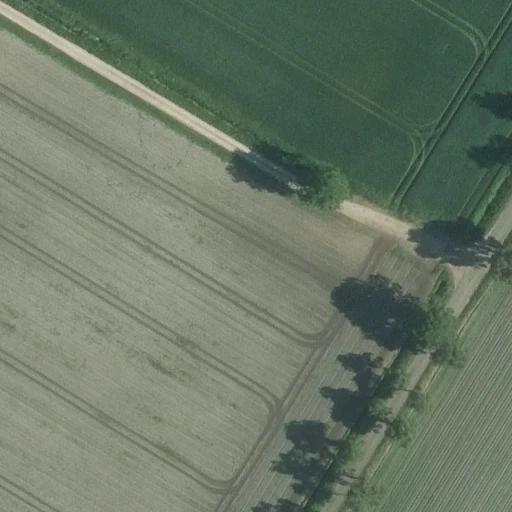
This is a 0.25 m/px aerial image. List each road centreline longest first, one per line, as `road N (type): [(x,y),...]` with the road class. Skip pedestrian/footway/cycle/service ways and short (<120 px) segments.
road 1 (track): [(0,0),(473,274)]
road 2 (unclassified): [(327,511),(511,212)]
